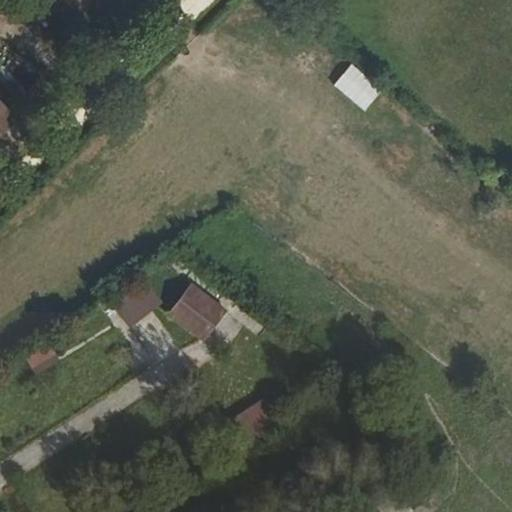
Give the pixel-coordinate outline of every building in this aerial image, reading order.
[(0,118),(3,122),(15,111),(0,94),(0,118)] [(511,176),(485,180),(502,197),(511,195),(511,176)] [(158,315),(145,297),(115,321),(129,338),(158,315)] [(227,325),(190,298),(172,322),(208,349),(227,325)] [(47,358),(25,372),(33,385),(55,371),(47,358)]
